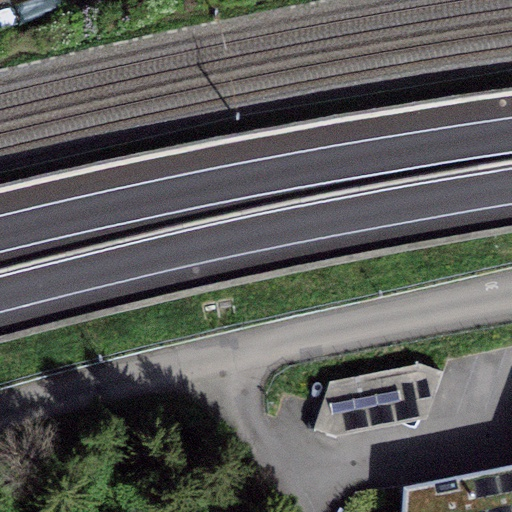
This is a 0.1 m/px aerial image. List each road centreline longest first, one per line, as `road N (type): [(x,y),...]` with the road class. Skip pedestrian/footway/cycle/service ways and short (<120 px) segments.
road 1 (residential): [(0,413),(511,290)]
road 2 (motorway): [(0,294),(225,238),(511,186)]
road 3 (motorway): [(511,134),(218,184),(0,233)]
